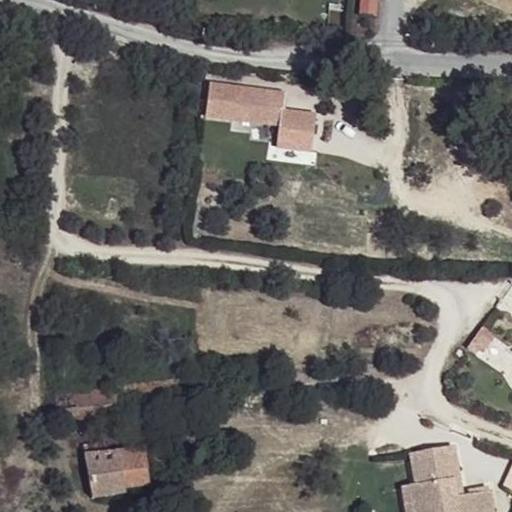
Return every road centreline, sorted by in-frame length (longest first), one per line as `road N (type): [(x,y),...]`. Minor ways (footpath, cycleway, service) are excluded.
road 1 (residential): [(23,0),(218,53),(388,55)]
road 2 (residential): [(388,55),(511,61)]
